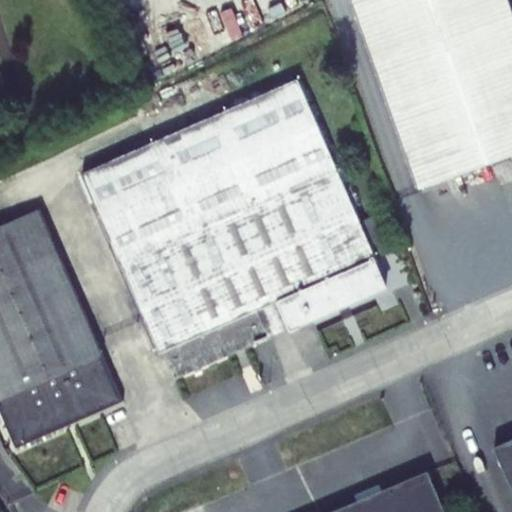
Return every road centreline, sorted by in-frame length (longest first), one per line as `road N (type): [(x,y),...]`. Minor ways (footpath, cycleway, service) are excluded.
road 1 (residential): [(511,310),(164,461),(133,477),(105,511)]
road 2 (unknown): [(446,312),(338,0)]
